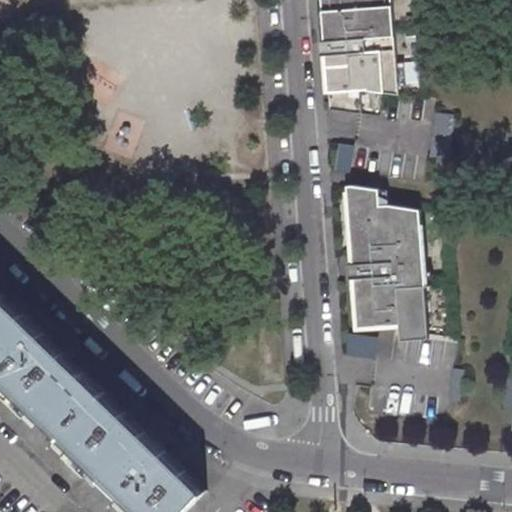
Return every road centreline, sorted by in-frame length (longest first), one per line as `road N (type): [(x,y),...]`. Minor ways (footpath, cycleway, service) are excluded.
road 1 (residential): [(292,0),(324,402),(317,463)]
road 2 (residential): [(317,463),(262,457),(201,426),(0,235)]
road 3 (residential): [(511,486),(317,463)]
